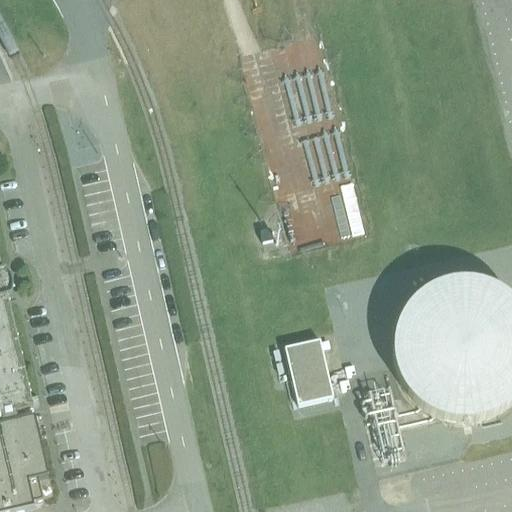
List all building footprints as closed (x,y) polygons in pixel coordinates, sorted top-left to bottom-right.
[(0,422),(32,415),(7,304),(10,303),(12,297),(12,289),(9,282),(5,276),(0,277),(0,275),(0,422)] [(416,416),(437,428),(461,433),(486,430),(507,418),(511,413),(511,305),(499,296),(476,288),(452,287),(430,295),(411,309),(397,329),(391,351),(392,375),(400,397),(416,416)] [(319,348),(283,356),(297,413),(332,404),(322,358),(329,356),(327,348),(320,350),(319,348)] [(391,394),(358,402),(375,475),(408,468),(391,394)] [(32,415),(0,422),(2,431),(0,431),(0,511),(32,511),(33,511),(42,508),(37,486),(48,484),(32,415)]
